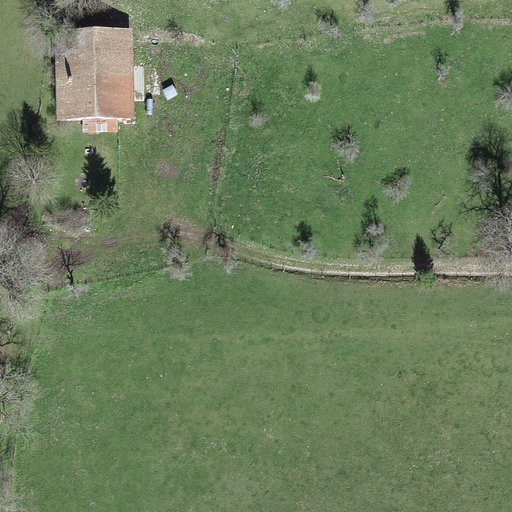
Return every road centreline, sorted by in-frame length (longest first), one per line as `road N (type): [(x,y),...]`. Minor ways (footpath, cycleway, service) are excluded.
road 1 (track): [(201,237),(282,261),(511,274)]
road 2 (track): [(201,237),(117,223),(0,228)]
